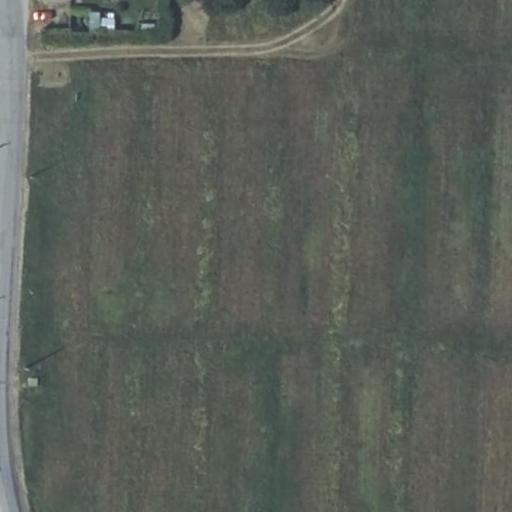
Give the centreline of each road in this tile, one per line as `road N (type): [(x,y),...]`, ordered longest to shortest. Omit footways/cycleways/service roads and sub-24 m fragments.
road 1 (track): [(9,52),(314,49),(339,31),(340,0)]
road 2 (unclassified): [(0,345),(11,66),(0,0)]
